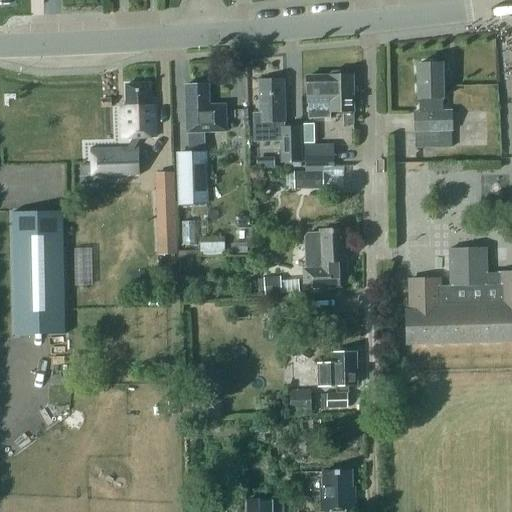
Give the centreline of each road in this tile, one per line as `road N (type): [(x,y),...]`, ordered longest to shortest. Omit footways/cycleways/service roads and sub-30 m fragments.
road 1 (unclassified): [(369,284),(366,20)]
road 2 (tertiary): [(0,49),(203,34)]
road 3 (tertiary): [(203,34),(366,20)]
road 4 (tertiary): [(366,20),(511,2)]
